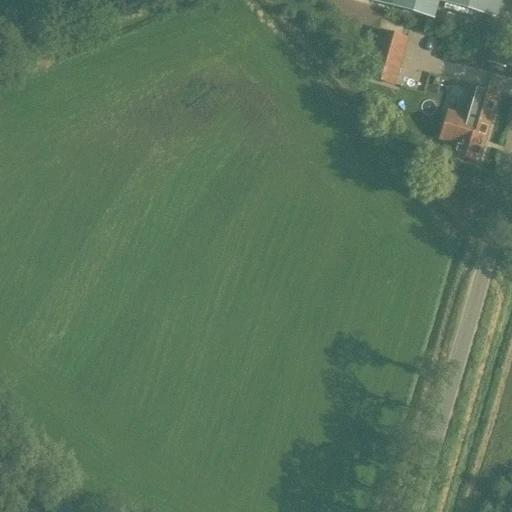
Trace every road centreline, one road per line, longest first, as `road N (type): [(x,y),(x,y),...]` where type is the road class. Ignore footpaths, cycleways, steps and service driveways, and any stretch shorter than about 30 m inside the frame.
road 1 (tertiary): [(417,511),(511,193)]
road 2 (track): [(149,0),(0,59)]
